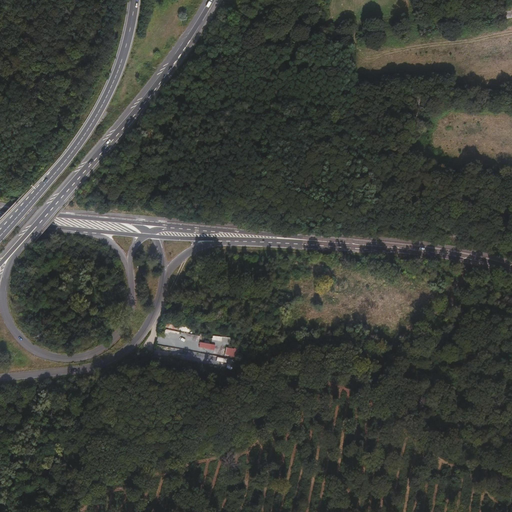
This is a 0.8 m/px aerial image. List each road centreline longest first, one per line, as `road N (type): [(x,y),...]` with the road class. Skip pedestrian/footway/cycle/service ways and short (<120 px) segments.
road 1 (trunk): [(21,241),(130,119),(212,0)]
road 2 (trunk): [(128,260),(126,325),(103,350),(66,360),(29,345),(8,313),(21,241)]
road 3 (trunk): [(135,0),(123,54),(88,129),(0,236)]
road 4 (trunk): [(0,378),(111,362),(142,335),(164,276)]
road 5 (secondary): [(511,270),(340,242)]
road 6 (secondary): [(340,242),(176,226)]
road 7 (secondary): [(135,222),(0,210)]
road 8 (secondary): [(220,239),(340,242)]
